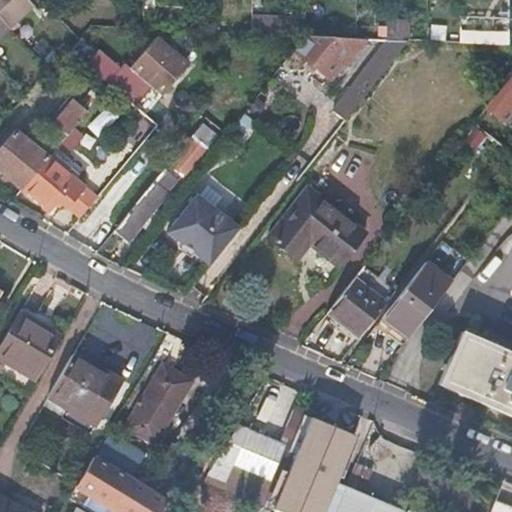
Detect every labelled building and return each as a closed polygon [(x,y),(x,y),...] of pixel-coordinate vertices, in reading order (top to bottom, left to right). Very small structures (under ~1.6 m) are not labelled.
[(0,0),(0,21),(18,4),(14,0),(0,0)] [(458,28),(458,41),(507,45),(508,31),(458,28)] [(365,39),(304,36),(292,50),(330,79),(341,65),(344,66),(365,39)] [(186,63),(157,38),(131,70),(160,94),(186,63)] [(407,41),(390,40),(340,103),(322,119),(337,130),(407,41)] [(86,65),(108,84),(121,69),(99,50),(86,65)] [(511,82),(488,111),(505,124),(511,114),(511,82)] [(54,150),(85,113),(67,97),(58,108),(63,112),(51,124),(54,127),(44,140),(54,150)] [(199,124),(168,162),(184,175),(216,135),(200,123),(199,124)] [(485,132),(475,123),(457,145),(468,155),(485,132)] [(0,147),(0,174),(19,191),(45,160),(12,133),(0,147)] [(45,160),(19,191),(45,212),(53,202),(64,211),(81,189),(45,160)] [(160,173),(113,230),(127,242),(141,225),(155,208),(167,192),(166,191),(176,179),(163,168),(160,173)] [(362,234),(305,188),(264,239),(295,265),(309,249),(333,269),(362,234)] [(64,211),(76,221),(94,199),(81,189),(64,211)] [(207,267),(237,229),(195,196),(165,232),(207,267)] [(163,215),(155,208),(141,225),(149,232),(163,215)] [(423,263),(380,318),(407,338),(450,282),(423,263)] [(393,290),(362,265),(324,314),(327,317),(330,314),(353,332),(352,336),(355,339),(393,290)] [(0,345),(0,358),(37,381),(63,336),(20,312),(0,345)] [(511,355),(472,337),(462,332),(438,385),(511,416),(511,355)] [(74,353),(49,396),(69,408),(71,404),(100,421),(121,384),(93,368),(94,365),(74,353)] [(96,362),(94,365),(93,368),(121,384),(125,379),(96,362)] [(164,363),(126,425),(158,444),(195,381),(164,363)] [(71,404),(69,408),(68,410),(96,426),(100,421),(71,404)] [(272,479),(219,458),(206,479),(285,511),(322,511),(336,480),(338,475),(356,434),(295,408),(287,426),(292,429),(305,434),(283,484),(272,479)] [(292,429),(272,479),(283,484),(305,434),(292,429)] [(416,511),(489,511),(500,487),(428,456),(406,508),(416,511)] [(376,470),(358,462),(348,485),(366,492),(376,470)] [(336,480),(322,511),(336,511),(348,485),(336,480)] [(348,485),(336,511),(404,511),(406,508),(366,492),(348,485)] [(0,494),(0,511),(28,511),(26,510),(0,494)] [(132,496),(121,511),(139,511),(145,503),(132,496)] [(160,511),(145,503),(139,511),(160,511)]
